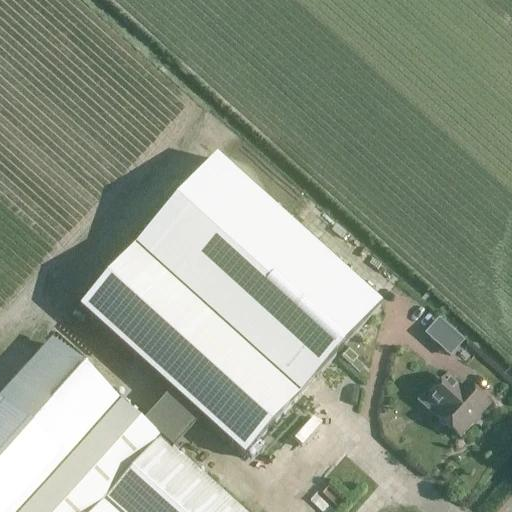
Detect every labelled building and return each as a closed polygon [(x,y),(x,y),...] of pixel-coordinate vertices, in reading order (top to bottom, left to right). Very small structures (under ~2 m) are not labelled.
[(380,308),(216,160),(133,252),(297,400),(303,394),(380,308)] [(76,220),(56,241),(66,251),(87,230),(76,220)] [(73,260),(94,241),(88,233),(66,252),(73,260)] [(113,285),(66,337),(228,486),(277,432),(113,285)] [(426,333),(452,356),(465,341),(440,318),(426,333)] [(53,349),(0,407),(0,511),(101,511),(163,443),(122,406),(119,410),(53,349)] [(464,385),(458,392),(451,385),(442,385),(436,392),(437,401),(444,407),(435,418),(458,439),(488,407),(464,385)] [(238,511),(163,443),(101,511),(238,511)]
